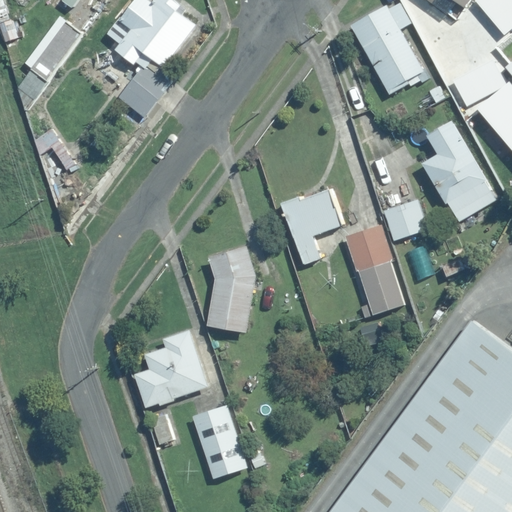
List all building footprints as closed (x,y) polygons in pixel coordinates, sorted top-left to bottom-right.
[(163,74),(203,24),(182,8),(185,5),(178,0),(158,0),(156,3),(152,0),(139,0),(123,21),(137,32),(121,51),(139,66),(140,64),(147,69),(123,99),(132,107),(127,113),(141,125),(175,84),(163,74)] [(402,0),(401,0),(355,25),(393,96),(433,75),(408,30),(416,26),(402,0)] [(474,0),(429,0),(447,14),(457,0),(468,8),(474,0)] [(86,35),(69,23),(22,89),(28,111),(86,35)] [(487,47),(446,67),(462,100),(503,80),(487,47)] [(504,193),(457,122),(431,138),(442,155),(427,165),(463,220),(504,193)] [(330,187),(286,201),(308,267),(331,260),(322,234),(343,227),(330,187)] [(423,199),(388,212),(399,239),(433,226),(423,199)] [(383,225),(349,237),(376,315),(410,304),(383,225)] [(219,273),(211,323),(250,332),(261,279),(253,245),(214,258),(219,273)] [(511,511),(511,335),(488,318),(348,511),(511,511)] [(141,375),(152,406),(220,381),(206,341),(199,344),(194,329),(169,337),(172,345),(150,353),(156,370),(141,375)] [(233,402),(194,415),(215,478),(254,465),(233,402)]
